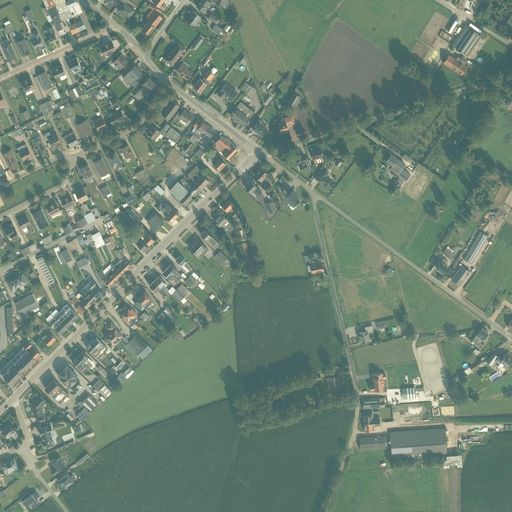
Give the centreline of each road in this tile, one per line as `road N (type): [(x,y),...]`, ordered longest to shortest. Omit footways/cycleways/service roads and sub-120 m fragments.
road 1 (tertiary): [(260,153),(14,397)]
road 2 (unclassified): [(326,511),(358,407),(309,189)]
road 3 (tertiary): [(511,76),(260,153)]
road 4 (unclassified): [(309,189),(511,339)]
road 5 (residential): [(115,25),(0,78)]
road 6 (residential): [(169,84),(136,126),(74,157)]
